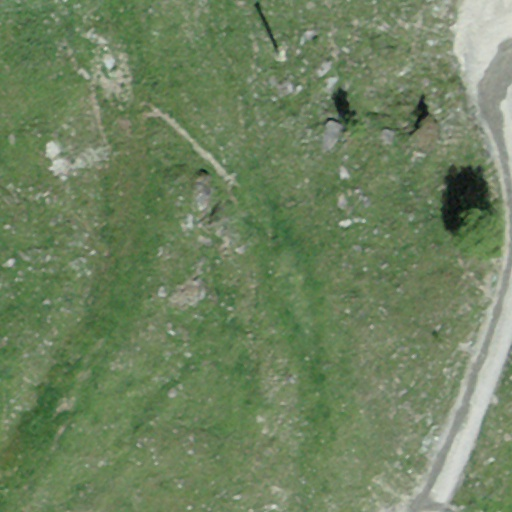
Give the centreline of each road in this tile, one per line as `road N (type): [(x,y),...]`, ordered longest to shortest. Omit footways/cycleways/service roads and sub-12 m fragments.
road 1 (track): [(511,295),(423,511)]
road 2 (track): [(511,46),(495,75),(511,160)]
